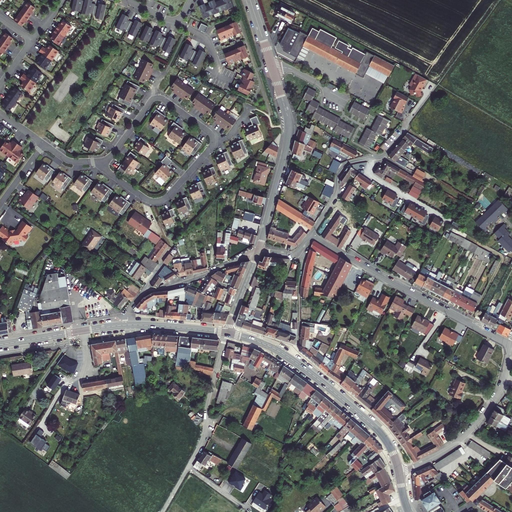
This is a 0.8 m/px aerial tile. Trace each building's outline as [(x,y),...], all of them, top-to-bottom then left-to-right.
[(25,0),(12,19),(20,24),(22,21),(28,26),(33,19),(37,13),(31,9),(33,6),(25,0)] [(85,2),(82,1),(82,0),(75,0),(72,12),(79,13),(80,10),(83,11),(85,2)] [(94,1),(89,0),(86,0),(83,14),(89,16),(90,13),(94,14),(96,6),(97,5),(93,4),(94,1)] [(222,0),(217,2),(215,0),(208,3),(209,5),(206,6),(205,4),(199,7),(204,20),(210,17),(210,16),(214,14),(215,15),(220,13),(220,12),(228,9),(229,10),(234,8),(230,0),(222,0)] [(273,12),(280,16),(285,7),(278,3),(273,12)] [(99,7),(96,6),(94,15),(97,16),(97,19),(104,21),(107,6),(100,4),(99,7)] [(286,8),(285,7),(280,16),(288,20),(292,11),(286,8)] [(130,16),(124,13),(117,26),(124,29),(125,27),(131,30),(130,33),(137,36),(144,22),(137,19),(136,22),(129,19),(130,16)] [(54,32),(49,38),(58,44),(71,26),(62,20),(58,26),(57,25),(55,28),(53,32),(54,32)] [(241,33),(237,23),(217,30),(221,40),(241,33)] [(152,41),(157,32),(154,30),(155,28),(149,24),(142,38),(148,41),(149,39),(152,41)] [(206,34),(209,28),(201,24),(199,31),(206,34)] [(287,52),(298,31),(285,25),(276,41),(278,46),(283,49),(284,47),(286,49),(285,52),(293,56),(294,55),(287,52)] [(307,34),(330,46),(335,36),(319,27),(318,30),(311,26),(307,34)] [(164,32),(158,29),(157,32),(152,41),(151,43),(158,46),(159,44),(165,47),(164,49),(171,53),(178,39),(171,36),(170,39),(163,35),(164,32)] [(307,34),(299,30),(298,31),(287,52),(294,55),(296,56),(302,45),(308,49),(361,77),(367,65),(386,75),(392,64),(365,50),(363,53),(359,61),(340,51),(330,46),(307,34)] [(3,31),(0,35),(0,52),(6,56),(10,50),(15,44),(9,40),(11,37),(3,31)] [(359,61),(363,53),(351,46),(350,48),(346,46),(347,44),(337,38),(333,46),(341,50),(340,51),(359,61)] [(42,46),(39,51),(41,52),(50,59),(52,60),(58,51),(49,44),(46,49),(42,46)] [(193,48),(187,45),(180,58),(187,61),(188,59),(194,62),(192,64),(200,68),(206,54),(200,51),(199,54),(192,50),(193,48)] [(296,56),(302,60),(308,49),(302,45),(296,56)] [(248,57),(244,46),(224,54),(228,65),(248,57)] [(40,56),(35,62),(44,68),(50,59),(41,52),(39,55),(40,56)] [(145,60),(136,79),(146,84),(147,80),(148,81),(149,79),(150,79),(154,72),(153,71),(154,69),(153,69),(155,65),(145,60)] [(27,71),(25,75),(34,81),(41,72),(32,66),(28,72),(27,71)] [(242,76),(245,78),(242,84),(239,91),(249,96),(254,82),(251,80),(254,74),(244,70),(242,76)] [(23,81),(20,85),(29,91),(35,82),(34,81),(25,75),(23,73),(19,78),(23,81)] [(427,80),(413,73),(407,85),(410,86),(408,89),(410,94),(414,93),(415,97),(420,95),(418,90),(419,88),(420,88),(421,86),(423,87),(427,80)] [(178,79),(172,88),(175,90),(175,91),(176,93),(176,94),(182,98),(183,97),(185,99),(185,98),(189,100),(195,91),(178,79)] [(119,101),(131,107),(133,103),(131,102),(137,90),(139,90),(140,87),(129,81),(119,101)] [(5,99),(1,105),(8,111),(21,92),(14,87),(10,93),(9,92),(4,99),(5,99)] [(315,93),(307,88),(302,98),(309,102),(305,110),(312,114),(310,116),(332,129),(331,130),(347,139),(352,129),(337,120),(338,119),(316,107),(318,104),(311,100),(315,93)] [(407,98),(396,92),(392,98),(393,99),(388,107),(399,113),(402,108),(401,107),(402,104),(403,105),(404,104),(407,99),(407,98)] [(199,94),(192,103),(196,105),(195,106),(197,108),(196,109),(203,113),(204,112),(205,114),(206,113),(209,115),(216,106),(199,94)] [(112,111),(110,114),(121,119),(125,111),(126,112),(128,108),(116,102),(114,106),(113,105),(111,110),(112,111)] [(367,110),(352,102),(347,112),(362,120),(367,110)] [(219,109),(213,118),(216,120),(216,121),(218,123),(217,123),(223,128),(224,127),(226,129),(227,128),(230,130),(236,121),(219,109)] [(155,110),(150,117),(153,119),(149,124),(153,127),(160,131),(167,121),(160,116),(162,115),(155,110)] [(386,121),(376,115),(368,130),(364,128),(356,143),(365,148),(374,134),(377,136),(386,121)] [(253,126),(245,130),(250,141),(257,138),(257,139),(263,137),(257,125),(260,123),(257,116),(250,119),(253,126)] [(99,128),(97,131),(108,137),(112,128),(113,129),(115,125),(103,119),(101,123),(100,122),(98,127),(99,128)] [(171,139),(178,144),(185,134),(178,129),(179,128),(173,123),(168,129),(171,132),(167,137),(171,140),(171,139)] [(299,129),(295,139),(306,144),(306,142),(308,138),(312,130),(305,127),(303,131),(299,129)] [(429,151),(432,146),(407,131),(402,137),(411,142),(412,141),(429,151)] [(190,136),(182,147),(185,149),(185,150),(189,154),(194,147),(197,150),(202,143),(198,141),(198,142),(190,136)] [(87,143),(85,146),(97,152),(101,143),(102,144),(104,140),(97,137),(95,140),(88,137),(86,142),(87,143)] [(145,142),(139,137),(136,141),(138,141),(133,148),(142,155),(148,148),(143,145),(145,142)] [(410,144),(411,142),(402,137),(397,142),(404,148),(409,143),(410,144)] [(5,140),(0,146),(0,149),(17,162),(23,153),(18,150),(21,146),(17,142),(12,139),(9,143),(5,140)] [(231,146),(236,158),(240,156),(240,157),(245,155),(245,154),(248,152),(242,139),(239,141),(239,142),(231,146)] [(310,151),(312,152),(313,150),(311,149),(312,147),(306,144),(295,139),(294,141),(292,151),(294,153),(292,157),(297,160),(300,154),(302,148),(310,151)] [(340,150),(354,157),(357,152),(334,140),(331,145),(334,146),(332,150),(338,153),(340,150)] [(412,153),(404,148),(397,142),(395,145),(402,151),(401,151),(411,157),(412,153)] [(272,144),(266,151),(277,158),(279,148),(272,144)] [(401,151),(402,151),(395,145),(392,148),(399,154),(409,159),(411,157),(401,151)] [(398,155),(399,154),(392,148),(388,153),(395,159),(399,161),(401,156),(398,155)] [(127,156),(123,161),(133,168),(137,162),(133,159),(135,156),(128,151),(126,155),(127,156)] [(224,154),(216,158),(221,170),(225,168),(225,169),(230,167),(230,166),(233,164),(227,151),(224,153),(224,154)] [(163,164),(154,174),(158,177),(158,176),(164,182),(173,172),(166,167),(171,161),(165,156),(160,162),(163,164)] [(399,161),(406,165),(408,160),(401,156),(399,161)] [(330,170),(336,173),(339,168),(342,162),(334,159),(331,164),(333,165),(330,170)] [(383,177),(389,167),(392,162),(386,159),(382,166),(378,164),(374,170),(383,177)] [(406,165),(412,169),(415,165),(411,163),(412,162),(408,160),(406,165)] [(118,166),(116,169),(122,174),(124,171),(128,174),(133,168),(123,161),(119,167),(118,166)] [(259,167),(256,177),(266,180),(268,174),(268,175),(270,170),(268,169),(269,166),(258,162),(257,166),(259,167)] [(416,181),(419,177),(415,175),(410,172),(392,162),(389,167),(416,181)] [(43,163),(35,172),(39,174),(38,175),(42,179),(43,178),(46,180),(54,170),(51,167),(50,168),(43,163)] [(210,169),(202,173),(207,184),(216,180),(213,175),(217,173),(214,166),(210,168),(210,169)] [(350,176),(354,179),(357,173),(353,171),(354,170),(348,166),(344,172),(350,176)] [(305,185),(307,186),(308,183),(304,180),(306,176),(293,169),(289,177),(305,185)] [(67,176),(60,171),(53,180),(56,183),(55,183),(60,187),(60,186),(63,188),(71,178),(68,175),(67,176)] [(82,172),(75,182),(78,184),(77,185),(82,188),(83,187),(86,190),(94,179),(90,177),(89,178),(82,172)] [(342,188),(350,176),(344,172),(339,180),(340,182),(339,186),(342,188)] [(371,183),(357,173),(354,179),(361,184),(360,186),(367,190),(371,183)] [(303,189),(305,185),(289,177),(286,183),(294,188),(295,185),(303,189)] [(427,182),(419,177),(416,181),(415,183),(423,188),(427,182)] [(99,181),(92,191),(98,196),(98,197),(102,200),(102,199),(105,201),(114,190),(107,185),(106,186),(99,181)] [(197,184),(189,188),(194,199),(197,197),(198,198),(203,196),(203,195),(206,193),(200,181),(197,183),(197,184)] [(327,183),(322,193),(330,197),(333,191),(334,189),(334,188),(335,187),(328,184),(327,183)] [(414,184),(409,191),(418,196),(423,189),(414,184)] [(479,197),(485,186),(482,184),(476,195),(479,197)] [(351,196),(355,189),(349,185),(345,192),(351,196)] [(387,187),(382,197),(392,202),(396,195),(397,193),(387,187)] [(34,201),(38,195),(29,188),(23,196),(21,195),(18,200),(28,208),(33,200),(34,201)] [(239,195),(243,196),(254,200),(254,203),(263,205),(265,198),(240,191),(239,195)] [(347,202),(351,196),(345,192),(341,198),(347,202)] [(117,194),(109,204),(116,209),(120,212),(123,214),(132,203),(125,198),(124,199),(117,194)] [(183,199),(175,203),(180,213),(189,210),(186,205),(190,203),(186,196),(183,198),(183,199)] [(306,201),(302,209),(313,214),(315,210),(315,209),(316,205),(317,206),(319,201),(307,196),(305,200),(306,201)] [(276,207),(296,221),(301,213),(279,199),(276,207)] [(502,199),(477,220),(485,230),(510,209),(502,199)] [(406,208),(405,209),(414,214),(419,205),(410,200),(409,203),(406,208)] [(428,210),(419,205),(414,214),(423,219),(423,218),(426,212),(428,210)] [(166,225),(174,221),(172,216),(175,214),(172,208),(168,209),(169,211),(161,215),(166,225)] [(338,211),(325,230),(330,233),(337,222),(339,223),(340,221),(347,225),(348,223),(351,220),(338,211)] [(148,230),(152,225),(136,212),(130,220),(146,233),(144,236),(148,239),(149,238),(158,244),(161,239),(148,230)] [(247,212),(245,220),(255,223),(257,214),(247,212)] [(296,221),(310,230),(315,222),(301,213),(296,221)] [(437,215),(431,224),(440,229),(445,220),(437,215)] [(29,230),(32,226),(23,219),(18,226),(19,227),(17,229),(15,230),(10,231),(8,231),(7,230),(8,229),(2,225),(0,228),(0,234),(3,237),(2,238),(10,244),(14,240),(19,239),(20,238),(22,238),(25,240),(28,235),(26,234),(29,230)] [(354,227),(355,228),(357,224),(356,223),(351,220),(348,223),(354,227)] [(506,221),(496,230),(502,236),(499,238),(510,251),(511,249),(511,237),(510,235),(511,233),(511,232),(509,229),(507,227),(510,225),(506,221)] [(368,238),(374,242),(380,233),(375,231),(366,224),(360,234),(363,236),(363,237),(367,239),(368,238)] [(218,256),(218,257),(226,258),(227,244),(230,244),(231,238),(233,227),(228,226),(226,243),(222,243),(222,232),(219,232),(218,251),(217,251),(216,256),(218,256)] [(343,242),(351,230),(346,226),(340,236),(338,235),(336,237),(343,242)] [(268,238),(285,243),(287,238),(288,234),(271,228),(268,238)] [(298,244),(308,233),(302,228),(293,238),(293,239),(291,245),(289,250),(292,249),(293,248),(295,247),(298,244)] [(94,229),(82,245),(91,252),(103,235),(94,229)] [(240,229),(238,235),(244,237),(243,240),(250,242),(251,241),(256,243),(259,234),(240,229)] [(448,236),(455,240),(459,233),(452,229),(448,236)] [(340,246),(343,242),(336,237),(331,234),(330,233),(325,230),(322,234),(340,246)] [(455,240),(462,244),(466,237),(459,233),(455,240)] [(396,242),(387,237),(380,248),(386,252),(387,249),(394,254),(397,251),(401,253),(407,243),(399,238),(396,242)] [(462,244),(469,248),(473,241),(466,237),(462,244)] [(158,249),(152,257),(157,261),(169,245),(162,240),(157,247),(158,249)] [(314,240),(310,253),(316,255),(318,256),(319,255),(320,255),(338,262),(324,290),(313,288),(310,288),(309,294),(335,297),(339,288),(353,263),(343,256),(314,240)] [(469,248),(475,251),(478,244),(473,241),(469,248)] [(475,251),(480,254),(480,255),(482,256),(487,249),(484,247),(478,244),(475,251)] [(175,247),(170,254),(171,255),(172,253),(174,255),(179,249),(175,247)] [(482,256),(490,261),(494,253),(487,249),(482,256)] [(198,259),(193,259),(195,273),(209,270),(209,269),(206,250),(201,251),(202,258),(203,264),(199,264),(198,259)] [(170,254),(163,261),(167,265),(174,257),(171,255),(170,254)] [(149,255),(142,263),(148,267),(154,271),(159,263),(157,261),(152,257),(149,255)] [(416,268),(399,256),(393,266),(410,277),(416,268)] [(284,258),(267,257),(264,263),(261,262),(259,267),(268,271),(270,266),(278,266),(278,262),(284,263),(284,258)] [(315,259),(309,257),(307,261),(302,285),(302,296),(307,296),(308,288),(309,284),(313,264),(315,259)] [(180,274),(180,276),(188,274),(186,267),(184,267),(183,264),(182,262),(181,262),(180,258),(173,260),(175,268),(179,267),(180,274)] [(490,270),(493,272),(500,260),(497,258),(490,270)] [(192,262),(183,264),(184,267),(186,267),(188,274),(195,273),(193,259),(191,260),(192,262)] [(131,272),(130,272),(139,279),(143,273),(144,274),(146,270),(148,267),(142,263),(142,262),(139,261),(136,264),(133,262),(128,270),(131,272)] [(241,264),(238,265),(239,269),(237,269),(237,271),(237,272),(235,275),(243,278),(247,269),(240,266),(241,264)] [(166,265),(159,275),(164,279),(166,277),(169,282),(179,275),(166,265)] [(227,268),(227,271),(228,274),(237,272),(237,271),(237,269),(239,269),(238,265),(227,268)] [(415,280),(423,284),(427,275),(428,274),(431,269),(423,265),(419,272),(415,280)] [(146,272),(151,276),(154,272),(154,271),(148,267),(146,270),(147,271),(146,272)] [(223,272),(223,273),(219,280),(223,283),(227,275),(228,274),(227,271),(227,268),(225,268),(226,270),(223,272)] [(423,284),(429,287),(437,272),(431,269),(428,274),(427,275),(423,284)] [(429,287),(436,291),(441,281),(443,278),(439,276),(442,270),(439,269),(437,272),(429,287)] [(220,271),(211,277),(219,280),(223,273),(220,271)] [(59,274),(61,289),(69,288),(66,273),(59,274)] [(45,294),(48,293),(69,289),(69,288),(61,289),(59,274),(50,276),(45,294)] [(158,275),(150,287),(155,288),(156,286),(158,287),(159,286),(164,279),(159,275),(158,275)] [(239,289),(243,278),(235,275),(234,278),(232,277),(231,277),(230,280),(233,281),(231,285),(238,288),(239,289)] [(443,294),(450,298),(455,289),(455,288),(451,287),(454,281),(456,278),(452,276),(451,279),(443,294)] [(210,277),(206,283),(210,286),(210,287),(211,288),(212,287),(213,287),(216,285),(218,283),(214,280),(210,277)] [(436,291),(443,294),(451,279),(448,277),(445,283),(441,281),(436,291)] [(293,279),(287,279),(287,281),(286,289),(294,289),(298,290),(298,281),(293,281),(293,279)] [(373,283),(364,279),(359,288),(357,292),(357,294),(360,295),(362,295),(362,293),(370,297),(371,294),(377,284),(373,282),(373,283)] [(108,297),(105,297),(113,303),(118,306),(121,309),(129,300),(131,302),(135,297),(141,289),(134,283),(127,292),(124,290),(118,298),(116,296),(114,296),(113,292),(107,293),(108,297)] [(206,283),(201,291),(206,294),(212,297),(213,294),(214,293),(211,291),(213,289),(211,288),(210,287),(210,286),(206,283)] [(458,302),(465,306),(474,290),(475,289),(467,285),(462,293),(458,302)] [(186,287),(185,288),(185,296),(187,297),(188,295),(191,296),(190,300),(193,301),(197,292),(186,287)] [(227,293),(228,293),(235,296),(237,290),(230,287),(227,293)] [(264,289),(262,289),(256,287),(248,307),(250,308),(255,310),(257,311),(264,289)] [(180,295),(180,301),(185,302),(185,296),(185,288),(169,291),(168,298),(172,297),(173,300),(174,296),(180,295)] [(215,295),(213,294),(212,297),(214,298),(220,300),(222,296),(225,297),(228,290),(225,288),(224,290),(219,288),(215,295)] [(65,323),(75,321),(69,289),(48,293),(51,308),(53,319),(52,319),(53,324),(54,324),(64,322),(65,323)] [(294,289),(286,289),(284,293),(284,297),(288,298),(299,298),(299,296),(293,296),(294,289)] [(450,298),(458,302),(462,293),(455,289),(450,298)] [(26,310),(30,329),(45,326),(45,325),(42,314),(43,314),(42,310),(31,312),(37,292),(31,290),(29,295),(23,293),(18,308),(26,310)] [(202,312),(201,321),(214,323),(215,310),(216,309),(217,305),(212,303),(214,298),(212,297),(206,294),(201,291),(199,290),(191,306),(197,307),(203,309),(203,312),(202,312)] [(465,306),(473,310),(482,294),(474,290),(465,306)] [(163,298),(168,298),(169,291),(153,293),(156,298),(157,299),(157,304),(163,303),(163,298)] [(148,303),(156,298),(153,293),(144,299),(148,303)] [(228,295),(226,303),(231,305),(235,296),(228,293),(227,295),(228,295)] [(392,297),(385,294),(382,300),(375,297),(370,309),(375,311),(376,309),(384,313),(392,297)] [(407,300),(399,295),(393,307),(400,311),(398,316),(405,320),(408,314),(406,313),(407,312),(414,315),(417,309),(406,302),(407,300)] [(145,307),(148,303),(144,299),(143,300),(136,307),(141,311),(142,309),(144,311),(146,308),(145,307)] [(166,312),(165,318),(174,319),(175,312),(172,312),(173,304),(168,303),(167,307),(167,311),(167,312),(166,312)] [(488,323),(493,326),(497,321),(499,316),(500,314),(496,312),(501,304),(498,303),(496,308),(488,323)] [(176,313),(175,312),(174,319),(181,320),(181,314),(184,314),(185,306),(179,305),(178,313),(176,313)] [(511,318),(511,305),(511,306),(509,310),(504,308),(501,313),(500,314),(499,316),(507,320),(509,317),(511,318)] [(189,306),(185,306),(184,314),(181,314),(181,320),(181,321),(191,321),(191,315),(188,315),(189,307),(191,307),(191,306),(189,306)] [(248,314),(250,308),(248,307),(243,306),(241,311),(245,313),(248,314)] [(481,320),(488,323),(496,308),(492,306),(491,307),(489,306),(481,320)] [(52,319),(53,319),(51,308),(48,309),(49,309),(50,313),(43,314),(42,314),(45,325),(53,324),(52,319)] [(287,323),(291,312),(285,310),(282,321),(287,323)] [(227,315),(221,314),(220,324),(226,325),(230,314),(228,313),(227,315)] [(245,321),(248,314),(245,313),(244,316),(240,315),(237,322),(236,323),(236,325),(237,325),(239,327),(243,328),(245,321)] [(269,323),(268,326),(265,335),(276,338),(279,330),(272,328),(274,325),(272,324),(275,315),(270,314),(267,322),(269,323)] [(432,321),(420,315),(414,326),(426,332),(426,333),(429,335),(437,324),(432,322),(432,321)] [(255,317),(255,320),(251,331),(265,335),(268,326),(261,323),(262,319),(257,318),(255,317)] [(249,320),(248,322),(246,329),(251,331),(255,320),(251,319),(250,321),(249,320)] [(292,335),(289,343),(297,345),(298,322),(293,321),(293,329),(292,329),(292,335)] [(502,321),(497,329),(507,333),(511,332),(511,330),(511,328),(502,323),(503,321),(502,321)] [(0,334),(10,333),(9,325),(8,325),(7,322),(0,323),(0,334)] [(314,324),(304,322),(303,326),(301,338),(307,339),(310,339),(311,331),(315,332),(315,330),(317,330),(318,328),(314,327),(314,324)] [(279,329),(279,330),(276,338),(289,343),(292,335),(291,334),(288,333),(288,331),(281,329),(282,325),(280,325),(280,327),(279,329)] [(447,325),(441,336),(447,340),(448,341),(451,343),(452,342),(454,344),(460,333),(455,330),(455,331),(452,329),(447,325)] [(152,332),(134,335),(136,347),(151,344),(151,339),(152,332)] [(174,349),(176,334),(152,332),(151,339),(151,344),(152,346),(156,346),(157,343),(163,344),(163,347),(163,348),(167,349),(174,349)] [(178,334),(174,364),(186,366),(187,359),(194,360),(196,346),(198,346),(199,336),(178,334)] [(134,335),(125,337),(127,351),(134,382),(142,380),(139,366),(141,366),(140,362),(138,362),(137,363),(134,348),(136,348),(136,347),(134,335)] [(218,337),(199,336),(198,346),(217,347),(218,337)] [(125,337),(113,339),(115,347),(120,346),(123,352),(127,351),(125,337)] [(307,341),(307,339),(301,338),(300,346),(306,348),(306,346),(311,346),(312,342),(307,341)] [(112,350),(116,368),(119,367),(115,347),(113,339),(107,340),(108,346),(107,346),(108,351),(112,350)] [(102,359),(109,358),(108,351),(107,346),(108,346),(107,340),(98,341),(102,359)] [(101,359),(102,359),(98,341),(89,343),(92,363),(101,362),(101,359)] [(229,343),(227,349),(226,353),(226,357),(233,359),(240,360),(241,356),(234,354),(235,350),(236,345),(229,343)] [(342,344),(335,361),(334,363),(336,364),(328,374),(339,381),(343,376),(340,374),(341,372),(338,370),(342,364),(341,363),(345,353),(357,358),(359,352),(350,347),(343,344),(342,344)] [(496,349),(486,344),(478,358),(488,363),(496,349)] [(308,349),(311,346),(306,346),(306,348),(300,346),(300,351),(311,359),(315,354),(308,349)] [(261,352),(255,349),(250,358),(253,360),(251,364),(254,365),(261,352)] [(384,354),(377,350),(367,363),(373,368),(384,354)] [(267,355),(261,352),(254,365),(259,369),(263,362),(264,364),(265,362),(264,360),(267,355)] [(71,358),(65,354),(59,362),(66,368),(77,371),(80,362),(71,358)] [(324,361),(317,356),(315,354),(311,359),(320,367),(324,361)] [(276,360),(267,355),(264,360),(265,362),(269,364),(266,368),(268,370),(268,371),(269,370),(270,370),(271,367),(276,360)] [(428,374),(435,364),(430,361),(429,362),(422,357),(417,365),(424,369),(423,371),(428,374)] [(411,371),(418,362),(413,358),(406,368),(411,371)] [(240,360),(233,359),(231,370),(244,373),(246,364),(240,363),(240,360)] [(284,366),(276,360),(271,367),(278,372),(275,376),(278,378),(284,366)] [(329,366),(324,361),(320,367),(328,374),(336,364),(334,363),(335,361),(334,360),(329,366)] [(23,362),(11,364),(13,376),(33,372),(31,362),(23,364),(23,362)] [(193,362),(193,367),(211,371),(212,365),(209,365),(193,362)] [(296,374),(284,366),(278,378),(286,384),(280,393),(273,389),(271,393),(269,395),(272,397),(280,401),(285,392),(291,381),(296,374)] [(117,376),(104,379),(105,386),(106,389),(123,386),(122,383),(119,367),(116,368),(117,376)] [(352,370),(351,371),(350,372),(346,378),(342,384),(350,391),(350,390),(357,382),(356,381),(359,377),(355,374),(352,378),(351,378),(355,372),(352,370)] [(56,374),(48,384),(54,389),(62,378),(56,374)] [(308,383),(296,374),(291,381),(285,392),(287,394),(293,384),(302,391),(308,383)] [(361,374),(359,377),(356,381),(357,382),(350,390),(358,397),(364,389),(359,385),(365,377),(361,374)] [(262,381),(257,378),(253,385),(258,388),(262,381)] [(466,382),(457,378),(450,393),(462,398),(464,392),(462,391),(466,382)] [(80,383),(81,390),(105,386),(104,379),(80,383)] [(172,381),(167,387),(172,391),(171,392),(176,397),(176,398),(177,399),(184,390),(177,385),(172,381)] [(308,383),(302,391),(300,396),(305,399),(309,393),(312,396),(317,390),(308,383)] [(366,387),(364,389),(358,397),(370,408),(374,403),(374,402),(376,400),(371,395),(369,398),(368,397),(374,389),(373,389),(369,385),(367,388),(366,387)] [(234,390),(227,386),(215,405),(222,409),(234,390)] [(72,408),(78,393),(64,388),(59,403),(72,408)] [(267,393),(262,390),(258,397),(254,405),(262,409),(269,395),(267,393)] [(326,397),(317,390),(312,396),(313,397),(309,403),(310,404),(306,409),(301,416),(307,421),(313,412),(317,407),(313,404),(315,400),(320,404),(326,397)] [(406,405),(389,390),(382,398),(377,405),(372,410),(380,417),(387,423),(391,418),(394,415),(384,406),(389,400),(402,411),(407,406),(406,405)] [(272,397),(269,395),(262,409),(263,409),(266,411),(272,397)] [(374,402),(374,403),(370,408),(372,410),(377,405),(382,398),(380,396),(376,400),(374,402)] [(333,403),(326,397),(320,404),(317,407),(313,412),(320,418),(323,414),(333,403)] [(301,406),(306,409),(310,404),(309,403),(302,399),(300,403),(302,404),(301,406)] [(341,409),(333,403),(323,414),(327,417),(322,423),(324,425),(333,415),(334,416),(341,409)] [(262,409),(254,405),(243,427),(252,431),(263,409),(262,409)] [(507,410),(499,406),(498,407),(493,415),(501,420),(509,425),(511,421),(503,417),(507,410)] [(19,417),(30,425),(36,416),(33,413),(32,414),(25,409),(19,417)] [(352,419),(341,409),(334,416),(329,422),(332,424),(337,419),(345,426),(352,419)] [(499,423),(501,420),(493,415),(489,422),(501,428),(503,425),(499,423)] [(402,423),(398,418),(394,421),(395,422),(389,426),(396,434),(404,428),(401,424),(402,423)] [(358,423),(352,419),(345,426),(344,427),(340,432),(337,435),(341,439),(343,436),(342,435),(348,428),(351,431),(358,423)] [(363,428),(358,423),(351,431),(342,440),(340,442),(342,444),(350,437),(353,440),(356,436),(363,428)] [(408,425),(404,428),(396,434),(403,443),(411,437),(407,432),(411,429),(408,425)] [(232,433),(217,426),(213,434),(227,441),(230,435),(233,437),(235,434),(232,433)] [(367,432),(363,428),(356,436),(353,440),(355,442),(357,440),(361,444),(363,442),(360,439),(367,432)] [(39,437),(43,432),(39,429),(31,440),(33,441),(31,444),(41,451),(44,446),(43,445),(46,442),(39,437)] [(421,450),(417,452),(421,458),(444,444),(435,429),(428,433),(434,442),(421,450)] [(421,430),(411,437),(413,440),(423,433),(421,430)] [(371,435),(367,432),(360,439),(363,442),(364,442),(364,441),(371,435)] [(383,447),(371,435),(364,441),(369,446),(368,447),(370,449),(373,452),(370,455),(373,458),(378,454),(383,450),(383,447)] [(416,445),(413,440),(411,437),(403,443),(405,446),(410,442),(413,447),(416,445)] [(252,444),(242,439),(241,442),(228,463),(227,464),(232,467),(236,469),(252,444)] [(490,452),(471,440),(468,446),(487,457),(490,452)] [(357,459),(360,455),(368,447),(369,446),(364,441),(364,442),(363,442),(361,444),(351,454),(354,457),(351,460),(349,462),(357,470),(363,465),(357,459)] [(417,444),(416,445),(413,447),(410,442),(405,446),(415,462),(421,458),(417,452),(421,450),(417,444)] [(466,452),(462,446),(434,464),(438,469),(466,452)] [(207,454),(204,452),(194,467),(199,471),(203,465),(205,467),(211,459),(214,461),(216,458),(217,459),(218,458),(210,454),(209,455),(207,454)] [(387,466),(380,457),(361,471),(366,478),(365,479),(366,480),(368,479),(384,467),(387,466)] [(511,465),(505,461),(500,458),(471,487),(468,484),(464,489),(460,492),(468,501),(471,499),(474,501),(477,504),(478,505),(489,511),(505,511),(483,499),(480,501),(477,497),(495,479),(511,490),(511,465)] [(440,473),(431,465),(419,470),(422,477),(430,473),(431,475),(432,474),(433,476),(432,477),(433,479),(436,478),(435,477),(440,473)] [(391,481),(384,467),(368,479),(370,480),(371,480),(372,481),(378,477),(380,481),(376,484),(376,486),(378,484),(379,485),(381,484),(383,486),(391,481)] [(346,475),(348,477),(356,471),(354,469),(349,473),(346,475)] [(441,472),(440,473),(435,477),(436,478),(441,483),(448,479),(441,472)] [(240,489),(245,479),(234,473),(228,482),(240,489)] [(396,490),(391,481),(383,486),(376,490),(379,496),(381,495),(382,497),(388,494),(396,490)] [(421,491),(421,485),(414,486),(415,499),(422,499),(425,497),(425,493),(433,488),(436,486),(434,483),(421,491)] [(343,497),(336,486),(331,490),(334,495),(337,501),(343,497)] [(375,491),(373,488),(364,493),(366,496),(375,491)] [(423,502),(428,510),(440,503),(442,502),(433,488),(425,493),(425,497),(422,499),(423,502)] [(272,500),(259,492),(253,502),(266,510),(272,500)] [(337,501),(334,495),(328,499),(333,506),(338,502),(337,501)] [(392,501),(389,495),(383,499),(381,500),(380,501),(381,502),(378,503),(380,507),(392,501)] [(320,511),(326,508),(318,498),(316,500),(314,499),(312,501),(312,503),(309,505),(309,508),(309,509),(307,510),(306,511),(319,511),(320,511)] [(428,510),(429,511),(430,511),(441,506),(440,503),(428,510)]
